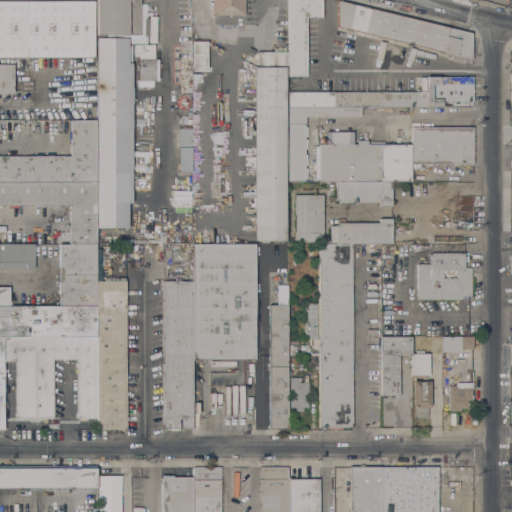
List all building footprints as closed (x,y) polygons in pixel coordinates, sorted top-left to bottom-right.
[(96,120),(97,37),(106,37),(106,35),(96,35),(96,0),(140,0),(140,3),(146,3),(146,17),(149,17),(149,16),(157,16),(157,42),(149,42),(149,36),(147,36),(147,43),(132,43),(132,203),(128,203),(128,227),(96,228),(96,183),(96,120)] [(245,0),(245,15),(212,15),(212,0),(245,0)] [(288,0),(322,0),(322,16),(306,16),(306,76),(288,76),(288,68),(288,52),(288,0)] [(0,1),(94,1),(94,57),(0,57),(0,1)] [(352,30),(352,32),(345,30),(346,28),(337,26),(337,1),(471,33),(471,59),(462,56),(460,63),(451,61),(452,55),(352,30)] [(192,41),(207,41),(207,54),(211,54),(211,59),(207,59),(207,71),(192,71),(192,41)] [(155,45),(154,59),(158,59),(158,80),(153,80),(153,85),(141,85),(141,81),(138,81),(139,56),(134,56),(134,45),(155,45)] [(288,68),(286,68),(284,241),(253,240),(254,135),(246,135),(246,119),(248,119),(248,117),(254,117),(254,64),(244,59),(246,54),(249,47),(256,50),(254,53),(257,54),(256,52),(288,52),(288,68)] [(0,92),(0,64),(13,64),(14,92),(0,92)] [(426,77),(472,77),(472,101),(445,101),(445,106),(426,106),(426,91),(426,77)] [(287,92),(426,91),(426,106),(360,106),(288,107),(287,92)] [(360,106),(360,117),(305,117),(305,124),(304,124),(304,180),(288,180),(288,107),(360,106)] [(0,182),(0,156),(45,156),(45,154),(53,154),(53,156),(68,156),(68,148),(70,148),(70,140),(68,140),(68,132),(70,132),(70,120),(96,120),(96,183),(0,182)] [(472,127),(472,163),(411,163),(411,127),(472,127)] [(191,128),(191,171),(179,171),(179,128),(191,128)] [(336,181),(312,181),(312,176),(314,176),(314,146),(318,146),(318,144),(325,144),(325,132),(345,132),(345,135),(346,135),(346,132),(351,132),(351,135),(353,135),(353,144),(356,144),(356,140),(367,140),(367,144),(369,144),(369,142),(384,142),(384,144),(388,144),(388,140),(403,140),(403,144),(410,144),(410,181),(391,181),(336,181)] [(391,206),(379,206),(379,202),(336,202),(336,181),(391,181),(391,206)] [(69,244),(69,205),(0,205),(0,182),(96,183),(96,228),(96,244),(69,244)] [(323,242),(295,242),(295,215),(294,215),(294,195),(323,195),(323,242)] [(336,243),(336,242),(335,225),(335,224),(337,224),(337,223),(379,222),(379,218),(391,218),(392,243),(352,243),(336,243)] [(0,268),(0,243),(34,243),(34,268),(0,268)] [(352,428),(342,428),(342,429),(328,429),(328,428),(319,428),(319,243),(336,243),(352,243),(352,428)] [(59,274),(59,244),(69,244),(96,244),(96,248),(96,274),(59,274)] [(192,281),(192,245),(254,245),(254,359),(192,359),(192,281)] [(96,248),(101,248),(101,281),(103,281),(103,277),(124,277),(125,278),(125,281),(125,428),(97,428),(96,417),(96,336),(96,306),(96,274),(96,248)] [(417,299),(417,264),(429,264),(429,253),(431,253),(464,253),(464,267),(471,267),(471,295),(463,295),(463,298),(460,298),(460,299),(458,299),(417,299)] [(96,306),(59,305),(59,274),(96,274),(96,306)] [(192,428),(177,428),(177,430),(170,430),(170,428),(163,428),(163,281),(192,281),(192,359),(192,428)] [(0,286),(9,286),(9,306),(0,306),(0,286)] [(304,345),(304,303),(317,303),(317,338),(318,338),(318,356),(287,356),(287,345),(304,345)] [(0,337),(0,306),(9,306),(59,305),(96,306),(96,336),(4,337),(0,337)] [(287,356),(287,428),(284,428),(284,430),(273,430),(273,428),(269,428),(267,428),(267,425),(269,425),(269,305),(287,305),(287,345),(287,356)] [(96,417),(77,417),(78,359),(53,359),(53,417),(16,417),(16,361),(4,361),(4,337),(96,336),(96,417)] [(472,336),(473,349),(462,349),(462,351),(442,351),(442,336),(460,336),(472,336)] [(411,356),(405,356),(405,355),(399,355),(399,395),(381,396),(381,338),(411,338),(411,353),(411,356)] [(429,353),(429,376),(412,376),(412,356),(411,356),(411,353),(429,353)] [(303,377),(303,375),(307,375),(307,380),(308,380),(308,407),(302,407),(302,411),(295,411),(295,407),(289,407),(290,377),(303,377)] [(430,407),(428,407),(428,417),(414,417),(414,407),(413,407),(413,380),(419,380),(419,382),(424,382),(424,380),(430,380),(430,407)] [(448,385),(455,385),(456,382),(472,382),(472,388),(471,388),(471,395),(472,395),(472,400),(472,401),(467,401),(467,408),(460,408),(460,411),(449,411),(448,385)] [(192,466),(220,466),(220,511),(192,511),(192,477),(192,466)] [(348,511),(348,466),(380,466),(380,511),(348,511)] [(437,511),(380,511),(380,466),(437,466),(437,511)] [(0,468),(97,468),(97,486),(0,486),(0,468)] [(259,511),(259,468),(288,468),(288,478),(288,511),(259,511)] [(192,511),(161,511),(161,475),(172,475),(172,477),(192,477),(192,511)] [(121,511),(98,511),(98,476),(121,476),(121,511)] [(288,511),(288,478),(319,478),(319,511),(288,511)]
